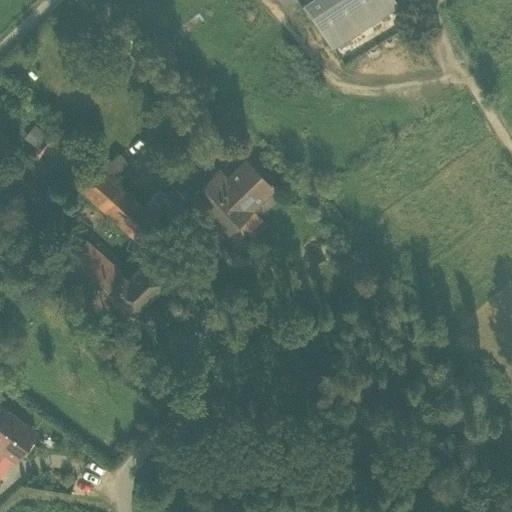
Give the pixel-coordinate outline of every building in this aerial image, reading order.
[(300,0),(311,16),(335,0),(300,0)] [(335,0),(311,16),(320,31),(368,0),(335,0)] [(397,4),(394,0),(368,0),(320,31),(330,47),(397,4)] [(114,151),(103,171),(117,178),(127,158),(114,151)] [(169,232),(158,222),(143,209),(133,200),(118,186),(91,162),(74,181),(101,205),(116,219),(126,228),(139,240),(152,246),(155,249),(169,232)] [(187,200),(221,237),(272,189),(246,162),(226,180),(219,172),(187,200)] [(159,186),(148,198),(160,209),(171,197),(159,186)] [(70,280),(84,292),(91,285),(96,289),(101,283),(97,280),(110,264),(82,239),(65,259),(47,244),(31,263),(42,273),(62,290),(70,280)] [(148,260),(125,278),(110,264),(97,280),(101,283),(111,291),(131,313),(168,279),(148,260)] [(6,410),(0,417),(0,447),(3,449),(15,458),(35,431),(6,410)]
